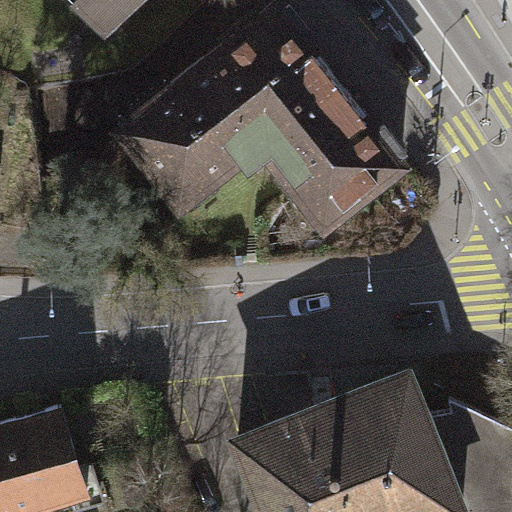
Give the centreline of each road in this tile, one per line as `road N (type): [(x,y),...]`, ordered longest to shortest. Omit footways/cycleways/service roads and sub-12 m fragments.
road 1 (residential): [(511,295),(61,333),(0,347)]
road 2 (primary): [(415,0),(511,160)]
